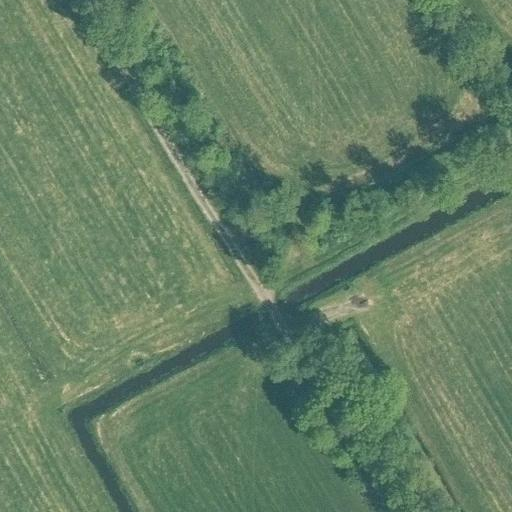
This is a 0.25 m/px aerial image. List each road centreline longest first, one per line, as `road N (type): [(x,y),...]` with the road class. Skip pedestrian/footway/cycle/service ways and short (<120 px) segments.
road 1 (track): [(83,0),(388,511)]
road 2 (track): [(260,297),(511,158)]
